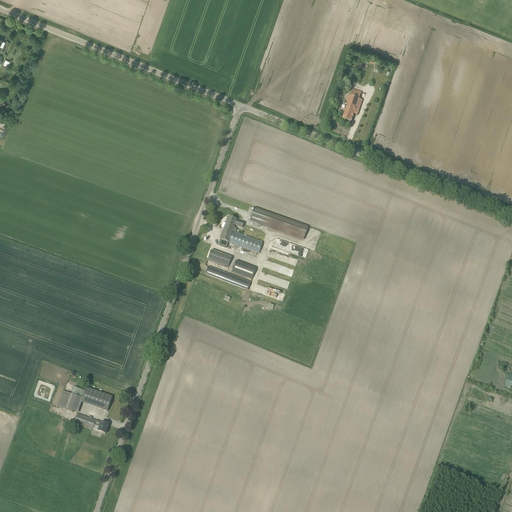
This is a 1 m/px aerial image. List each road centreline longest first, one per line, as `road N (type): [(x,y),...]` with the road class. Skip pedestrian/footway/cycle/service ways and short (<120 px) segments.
road 1 (unclassified): [(94,511),(238,104)]
road 2 (unclassified): [(511,212),(238,104)]
road 3 (unclassified): [(238,104),(0,7)]
